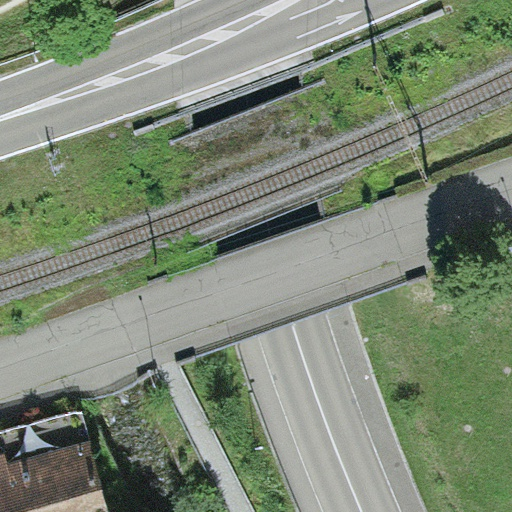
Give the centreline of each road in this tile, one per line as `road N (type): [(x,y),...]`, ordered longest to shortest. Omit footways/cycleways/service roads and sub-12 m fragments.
road 1 (residential): [(511,189),(0,376)]
road 2 (tertiary): [(233,0),(230,41),(250,210),(304,393),(360,511)]
road 3 (primary): [(0,121),(311,0)]
